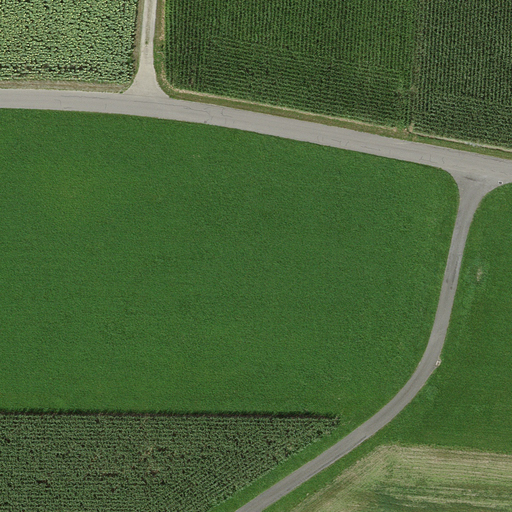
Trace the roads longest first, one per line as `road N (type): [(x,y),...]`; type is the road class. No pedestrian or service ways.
road 1 (unclassified): [(511,173),(149,107),(0,101)]
road 2 (track): [(478,167),(427,371),(404,404),(247,511)]
